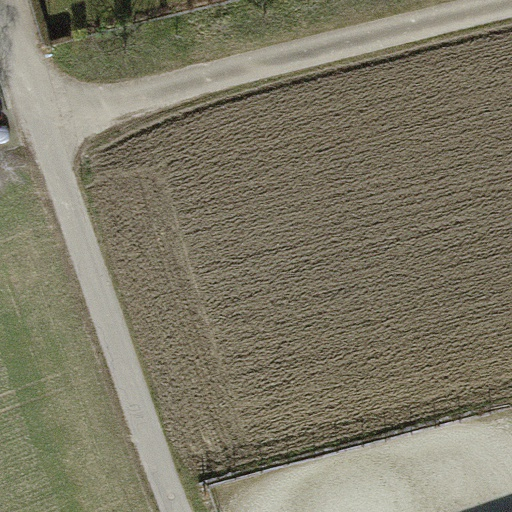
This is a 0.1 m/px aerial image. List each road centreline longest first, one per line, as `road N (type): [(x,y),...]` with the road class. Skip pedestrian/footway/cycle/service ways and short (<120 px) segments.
road 1 (residential): [(6,0),(157,511)]
road 2 (track): [(42,123),(511,5)]
